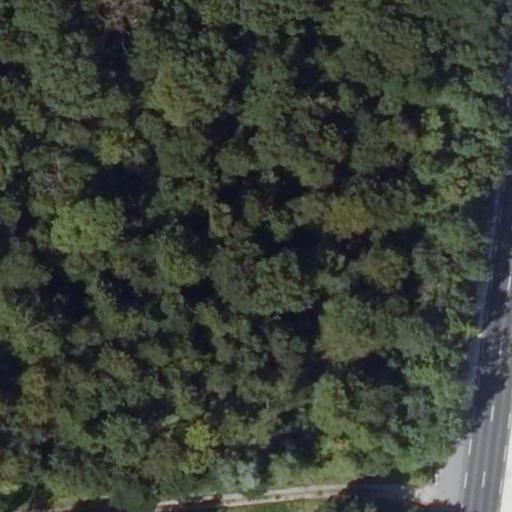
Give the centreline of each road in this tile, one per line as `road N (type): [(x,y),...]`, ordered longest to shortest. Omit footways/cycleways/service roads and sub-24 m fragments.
road 1 (track): [(170,511),(482,483)]
road 2 (primary): [(511,259),(478,511)]
